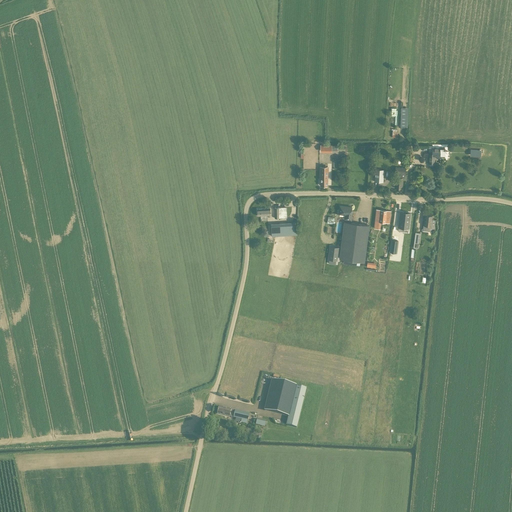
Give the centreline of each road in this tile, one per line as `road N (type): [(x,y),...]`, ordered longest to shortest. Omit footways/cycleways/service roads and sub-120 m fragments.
road 1 (unclassified): [(183,511),(240,279),(249,197)]
road 2 (unclassified): [(511,203),(249,197)]
